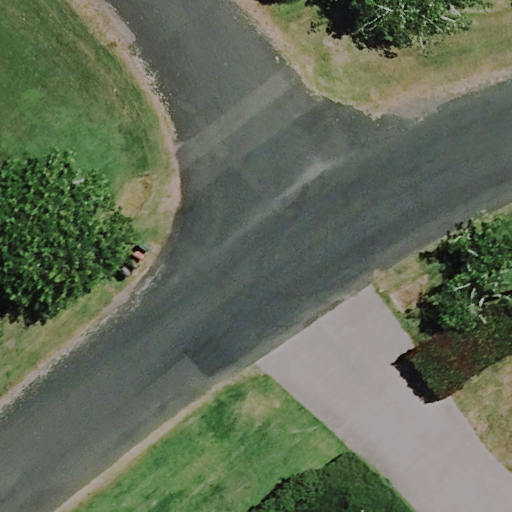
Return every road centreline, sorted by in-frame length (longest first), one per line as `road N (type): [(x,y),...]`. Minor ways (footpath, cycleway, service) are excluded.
road 1 (residential): [(0,469),(330,194),(511,97)]
road 2 (unknown): [(330,194),(468,441),(511,485)]
